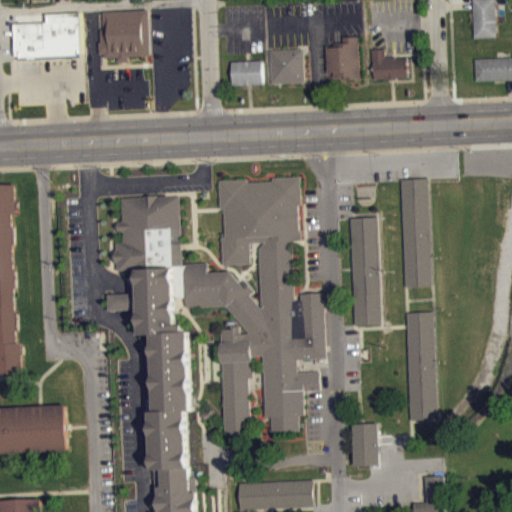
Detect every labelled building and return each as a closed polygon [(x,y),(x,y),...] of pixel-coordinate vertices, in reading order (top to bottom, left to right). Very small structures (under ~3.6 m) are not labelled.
[(495,0),(497,36),(475,37),(473,3),(473,0),(495,0)] [(104,9),(105,27),(102,27),(102,39),(100,39),(100,51),(106,51),(106,55),(119,55),(119,59),(130,58),(130,54),(151,53),(149,7),(104,9)] [(16,22),(17,54),(21,54),(21,57),(81,54),(81,52),(84,51),(82,11),(48,12),(48,21),(16,22)] [(327,47),(335,46),(335,43),(345,42),(344,36),(360,36),(362,77),(345,78),(345,76),(335,76),(335,72),(329,72),(327,47)] [(271,49),(273,82),(305,80),(304,48),(271,49)] [(373,48),(375,77),(387,77),(387,78),(397,78),(397,76),(409,76),(408,57),(397,57),(397,55),(387,56),(386,48),(373,48)] [(511,54),(476,56),(477,79),(511,77),(511,54)] [(235,60),(236,83),(265,82),(264,59),(235,60)] [(301,176),(302,203),(298,204),(300,229),(302,229),(302,238),(302,239),(293,240),(296,299),(302,299),(302,293),(325,291),(329,357),(299,358),(299,371),(322,370),(322,388),(305,389),(307,413),(302,414),(302,430),(274,432),(274,416),(271,417),(267,417),(266,383),(265,354),(256,355),(255,376),(251,377),(252,418),(255,418),(255,424),(256,432),(227,433),(223,328),(233,328),(233,325),(241,324),(242,333),(251,332),(227,305),(189,306),(188,296),(182,296),(177,296),(179,314),(179,324),(185,324),(188,330),(191,330),(192,362),(193,378),(193,403),(194,407),(194,409),(190,410),(192,475),(197,475),(198,511),(160,511),(159,490),(157,490),(153,411),(158,411),(158,405),(154,334),(142,333),(141,308),(133,309),(125,309),(110,309),(110,294),(123,293),(133,292),(140,292),(139,269),(132,269),(119,270),(118,262),(116,262),(116,249),(117,249),(117,241),(125,241),(124,230),(118,231),(118,220),(123,220),(123,197),(145,197),(145,195),(158,194),(158,196),(168,195),(181,195),(183,245),(183,262),(184,264),(187,264),(187,262),(209,261),(210,271),(233,270),(243,282),(247,279),(256,290),(252,294),(263,308),(260,247),(266,241),(254,241),(251,242),(251,262),(224,263),(223,236),(226,236),(224,207),(221,207),(220,180),(248,178),(248,181),(274,180),(273,177),(301,176)] [(402,178),(408,285),(433,284),(435,284),(429,177),(402,178)] [(0,185),(18,185),(19,213),(14,213),(19,342),(25,342),(27,371),(0,372),(0,185)] [(353,217),(378,216),(382,323),(358,324),(357,316),(353,217)] [(410,312),(415,417),(440,416),(435,311),(410,312)] [(0,408),(42,406),(68,404),(69,426),(70,449),(0,452),(0,408)] [(356,424),(358,464),(383,463),(381,422),(356,424)] [(445,475),(445,511),(413,511),(413,506),(415,505),(415,503),(429,502),(427,475),(445,475)] [(240,482),(241,507),(317,504),(316,479),(240,482)] [(0,511),(0,500),(21,500),(43,499),(43,511),(0,511)]
